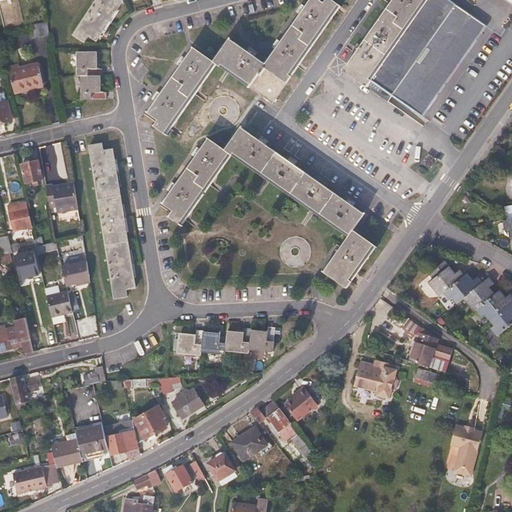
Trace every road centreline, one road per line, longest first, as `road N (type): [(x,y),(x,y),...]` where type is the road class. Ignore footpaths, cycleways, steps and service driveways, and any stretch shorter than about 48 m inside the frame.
road 1 (residential): [(39,511),(221,422),(349,323)]
road 2 (residential): [(423,221),(280,121),(368,0)]
road 3 (residential): [(165,308),(130,114)]
road 4 (residential): [(349,323),(295,308),(165,308)]
road 5 (residential): [(0,371),(112,344),(165,308)]
road 6 (residential): [(130,114),(120,57),(130,29),(216,0)]
road 7 (unknown): [(375,287),(474,359),(483,396)]
road 8 (residential): [(423,221),(511,94)]
road 9 (residential): [(0,146),(130,114)]
road 10 (residential): [(349,323),(423,221)]
